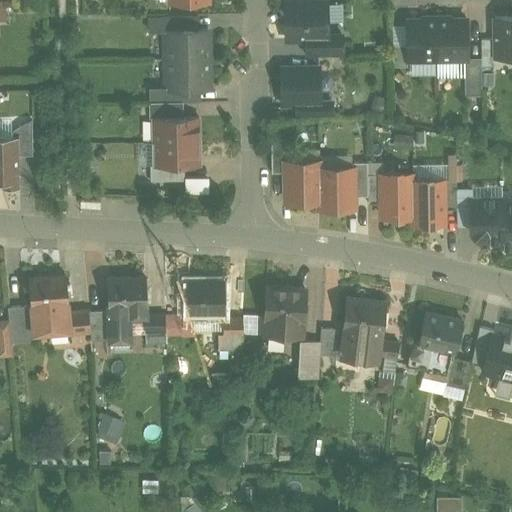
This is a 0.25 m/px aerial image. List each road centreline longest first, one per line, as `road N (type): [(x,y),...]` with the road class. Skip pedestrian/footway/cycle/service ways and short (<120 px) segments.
road 1 (residential): [(254,237),(511,286)]
road 2 (residential): [(0,227),(254,237)]
road 3 (residential): [(256,0),(254,237)]
